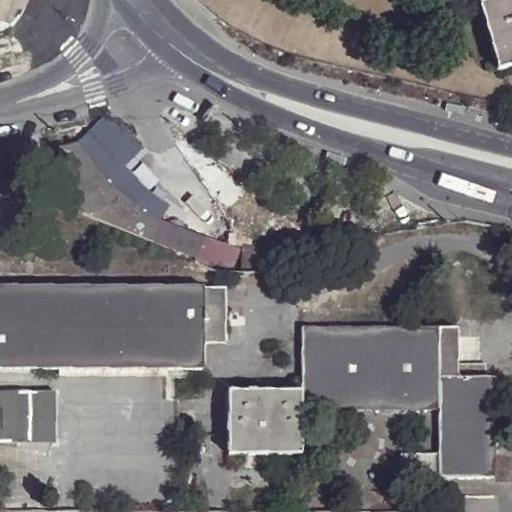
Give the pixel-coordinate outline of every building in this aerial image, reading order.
[(0,0),(0,31),(2,31),(13,23),(28,0),(0,0)] [(511,0),(479,0),(500,71),(511,66),(511,0)] [(57,145),(66,208),(152,238),(161,221),(130,205),(113,190),(99,174),(74,141),(57,145)] [(161,221),(152,238),(192,254),(199,236),(161,221)] [(222,242),(199,236),(192,254),(225,266),(232,245),(222,242)] [(0,370),(202,372),(202,346),(202,324),(202,290),(0,289),(0,370)] [(223,291),(202,290),(202,324),(224,323),(223,291)] [(224,323),(202,324),(202,346),(223,346),(224,323)] [(299,330),(299,394),(299,410),(437,411),(436,433),(455,434),(454,480),(493,481),(494,380),(486,380),(458,379),(458,364),(458,330),(299,330)] [(486,365),(458,364),(458,379),(486,380),(486,365)] [(299,410),(299,394),(226,394),(226,456),(299,456),(299,410)] [(48,396),(0,395),(0,440),(47,441),(48,396)] [(455,434),(436,433),(436,457),(398,457),(398,486),(437,486),(436,479),(454,480),(455,434)]
